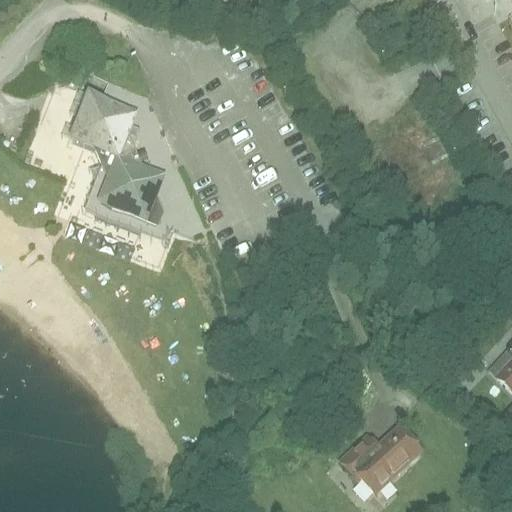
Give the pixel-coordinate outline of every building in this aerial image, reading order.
[(126,139),(134,117),(89,99),(72,145),(94,153),(108,185),(100,208),(156,229),(161,217),(154,201),(163,179),(140,171),(126,139)] [(385,152),(377,136),(365,142),(372,158),(385,152)] [(185,237),(196,240),(201,219),(190,217),(185,237)] [(511,364),(496,382),(511,396),(511,364)] [(398,432),(371,457),(361,446),(339,466),(356,485),(358,484),(372,499),(387,485),(420,455),(398,432)]
